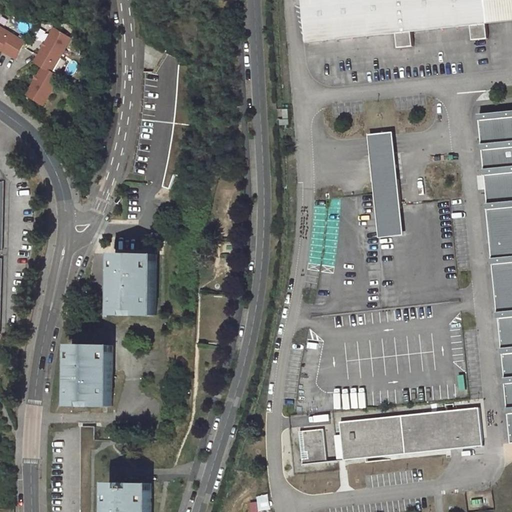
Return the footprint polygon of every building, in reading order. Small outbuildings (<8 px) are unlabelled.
[(511,0),(303,0),(308,42),(398,32),(412,31),(471,25),(486,23),(511,20),(511,0)] [(0,44),(19,56),(28,39),(0,21),(0,44)] [(473,40),(488,38),(486,23),(471,25),(473,40)] [(37,58),(47,64),(30,92),(47,102),(64,74),(53,68),(74,35),(58,25),(37,58)] [(414,46),(412,31),(398,32),(399,47),(414,46)] [(151,78),(139,77),(139,117),(136,137),(127,177),(161,189),(163,181),(189,182),(190,71),(178,71),(163,61),(151,78)] [(291,125),(290,109),(282,109),(283,126),(291,125)] [(511,109),(480,112),(511,436),(511,109)] [(391,133),(366,135),(377,239),(402,236),(391,133)] [(158,254),(118,253),(118,302),(118,312),(157,313),(158,254)] [(94,290),(79,289),(79,299),(94,299),(94,290)] [(77,343),(76,402),(116,402),(117,343),(92,343),(77,343)] [(480,407),(344,421),(347,459),(484,445),(480,407)] [(92,421),(84,421),(84,432),(84,511),(97,511),(98,435),(101,435),(101,421),(92,421)] [(326,429),(302,430),(305,462),(329,461),(326,429)] [(155,511),(156,477),(115,477),(114,511),(155,511)] [(261,511),(261,503),(253,503),(253,511),(261,511)]
